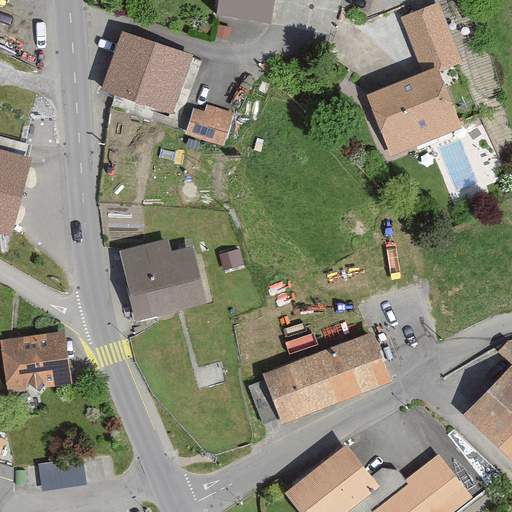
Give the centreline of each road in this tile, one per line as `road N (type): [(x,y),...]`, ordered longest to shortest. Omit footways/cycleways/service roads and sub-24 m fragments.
road 1 (unclassified): [(511,325),(183,511)]
road 2 (tertiary): [(98,313),(69,0)]
road 3 (tertiary): [(176,511),(98,313)]
